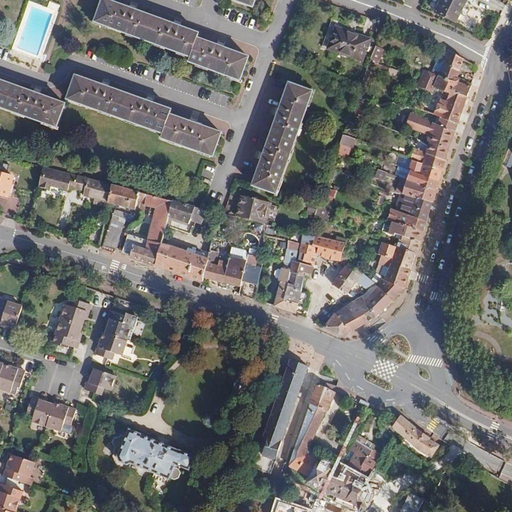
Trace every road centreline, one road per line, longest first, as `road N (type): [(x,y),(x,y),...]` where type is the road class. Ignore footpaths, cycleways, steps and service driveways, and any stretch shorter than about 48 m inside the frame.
road 1 (tertiary): [(349,358),(272,321),(0,231)]
road 2 (unclassified): [(435,374),(438,295),(503,95),(493,63)]
road 3 (unclassified): [(493,63),(420,278),(419,314)]
road 4 (residential): [(493,63),(349,0)]
road 5 (residential): [(100,316),(80,377),(0,348)]
